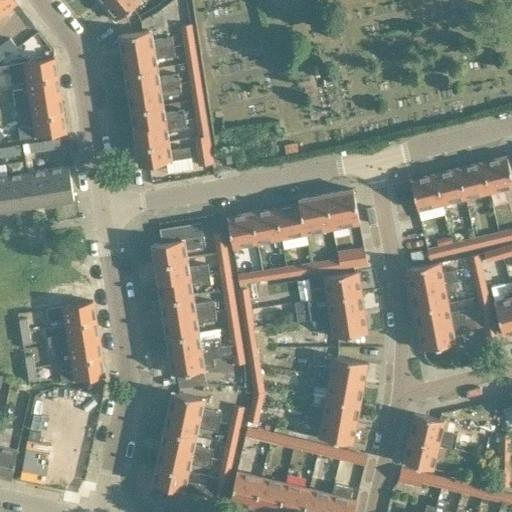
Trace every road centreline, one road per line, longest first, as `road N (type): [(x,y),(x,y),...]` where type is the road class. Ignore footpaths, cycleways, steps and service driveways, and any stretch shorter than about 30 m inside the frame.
road 1 (residential): [(100,511),(127,382),(99,209)]
road 2 (residential): [(99,209),(372,158)]
road 3 (residential): [(372,158),(403,323),(399,392)]
road 4 (residential): [(99,209),(71,38),(39,0)]
road 5 (residential): [(372,158),(511,122)]
road 6 (residential): [(399,392),(371,511)]
